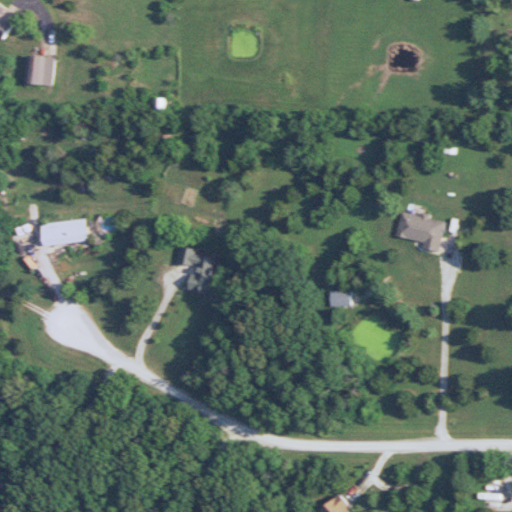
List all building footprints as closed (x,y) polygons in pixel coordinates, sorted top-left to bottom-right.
[(29,86),(56,86),(56,56),(29,56),(29,86)] [(450,219),(405,211),(400,241),(445,249),(450,219)] [(47,246),(91,241),(88,218),(44,223),(47,246)] [(222,259),(202,255),(194,291),(214,296),(222,259)] [(336,291),(336,306),(355,306),(355,290),(336,291)] [(325,511),(350,511),(355,508),(344,495),(325,511)]
